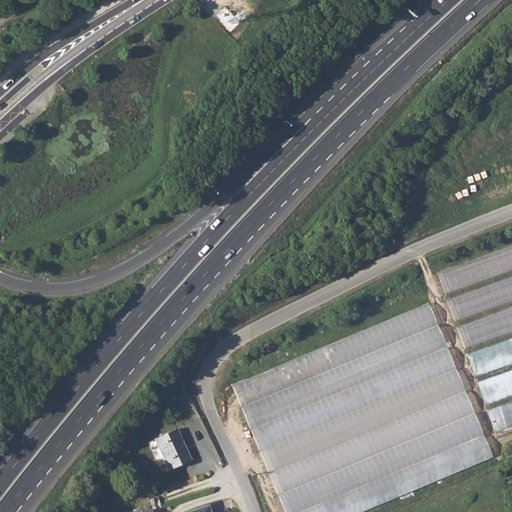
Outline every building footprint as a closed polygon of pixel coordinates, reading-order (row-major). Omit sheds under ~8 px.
[(444,288),(511,268),(511,245),(437,267),(444,288)] [(455,319),(511,299),(511,276),(447,297),(455,319)] [(511,306),(458,322),(464,343),(511,328),(511,306)] [(435,307),(235,378),(282,511),(353,511),(491,463),(435,307)] [(511,335),(467,349),(473,371),(511,359),(511,335)] [(485,402),(511,392),(511,368),(478,380),(485,402)] [(511,397),(487,405),(494,427),(511,421),(511,397)] [(190,460),(176,429),(154,439),(169,471),(190,460)]
